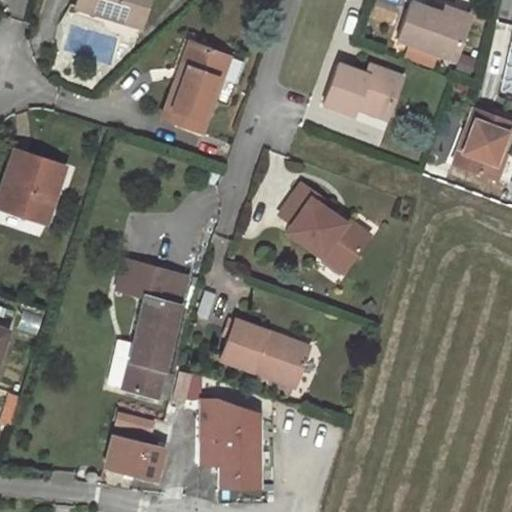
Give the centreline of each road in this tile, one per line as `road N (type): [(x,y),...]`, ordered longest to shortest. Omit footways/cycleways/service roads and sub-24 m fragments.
road 1 (residential): [(225,207),(287,0)]
road 2 (residential): [(0,485),(120,497)]
